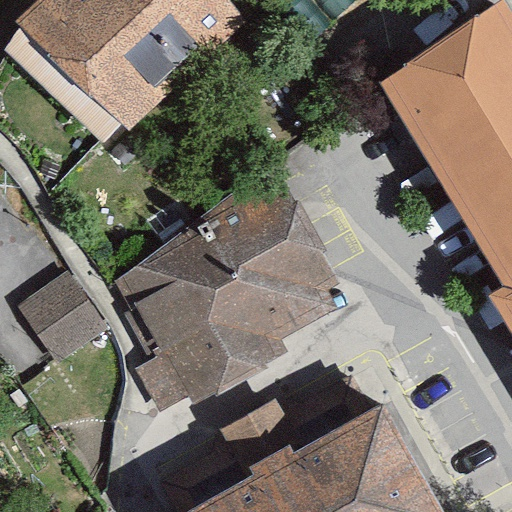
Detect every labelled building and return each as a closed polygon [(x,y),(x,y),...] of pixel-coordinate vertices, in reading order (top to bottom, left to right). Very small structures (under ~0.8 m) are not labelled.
[(256,7),(250,0),(36,0),(29,6),(13,36),(114,129),(256,7)] [(511,2),(400,69),(511,257),(511,268),(498,277),(511,301),(511,2)] [(352,269),(289,164),(124,261),(174,346),(155,367),(173,397),(188,388),(200,408),(295,352),(283,332),(339,299),(330,282),(352,269)] [(112,321),(71,268),(28,301),(69,354),(112,321)] [(466,511),(403,395),(183,511),(466,511)]
